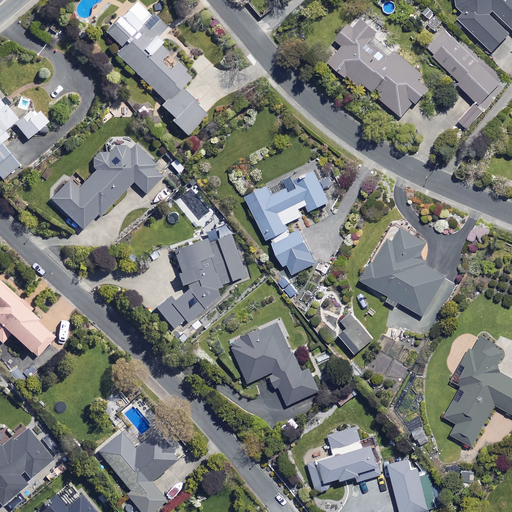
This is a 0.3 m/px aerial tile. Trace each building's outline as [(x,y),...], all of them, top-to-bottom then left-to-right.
[(493,12),(511,29),(511,0),(455,0),(457,7),(464,14),(458,21),(492,52),(510,32),(490,15),(493,12)] [(142,24),(127,9),(105,31),(121,47),(116,52),(164,102),(161,105),(172,117),(170,119),(186,135),(207,114),(180,87),(191,77),(154,39),(166,27),(153,13),(142,24)] [(378,32),(361,17),(353,26),(349,22),(334,39),(342,46),(328,62),(359,87),(362,84),(401,117),(414,101),(416,103),(429,87),(419,79),(423,75),(375,35),(378,32)] [(446,28),(428,47),(435,54),(434,55),(457,78),(454,80),(479,104),(502,81),(446,28)] [(0,180),(0,181),(18,166),(0,143),(0,133),(17,119),(0,98),(0,180)] [(47,121),(35,106),(14,122),(27,138),(47,121)] [(70,178),(49,201),(82,230),(95,214),(98,217),(131,180),(146,194),(163,175),(153,165),(157,160),(136,141),(130,148),(125,144),(114,144),(93,160),(93,169),(78,185),(70,178)] [(267,239),(271,237),(274,243),(272,244),(283,266),(286,265),(291,275),(316,263),(300,230),(289,235),(284,225),(312,212),(311,210),(329,201),(314,171),(293,181),(295,186),(273,196),(268,185),(246,196),(267,239)] [(245,275),(226,224),(206,231),(208,237),(172,250),(179,271),(176,273),(180,285),(186,283),(187,288),(172,299),(169,295),(155,306),(172,329),(184,319),(186,321),(218,296),(215,286),(245,275)] [(426,242),(401,227),(393,241),(388,238),(375,262),(371,260),(360,279),(389,296),(386,301),(395,306),(398,301),(422,315),(445,277),(416,260),(426,242)] [(33,309),(0,279),(0,340),(1,342),(10,333),(36,356),(54,336),(29,313),(33,309)] [(371,340),(351,314),(342,321),(347,328),(339,334),(354,353),(371,340)] [(306,373),(298,353),(292,355),(278,322),(230,342),(248,382),(270,373),(276,387),(279,386),(287,404),(320,390),(311,370),(306,373)] [(511,377),(496,368),(507,350),(481,334),(452,380),(461,386),(443,414),(457,423),(450,434),(471,447),(497,406),(511,415),(511,377)] [(339,476),(340,479),(356,474),(358,481),(381,474),(372,444),(363,446),(356,426),(328,435),(334,454),(308,463),(317,492),(333,487),(330,479),(339,476)] [(0,448),(0,502),(2,504),(27,484),(19,474),(24,470),(30,479),(53,460),(26,427),(0,448)] [(134,448),(120,431),(97,450),(129,490),(125,493),(140,511),(151,511),(168,499),(152,479),(164,469),(158,462),(163,458),(153,445),(148,450),(141,442),(134,448)] [(412,467),(409,458),(388,464),(400,511),(416,511),(429,509),(418,465),(412,467)] [(66,508),(55,495),(38,509),(40,511),(94,511),(80,496),(66,508)]
